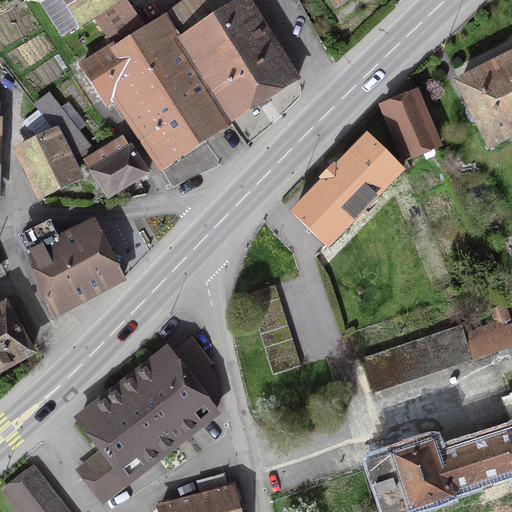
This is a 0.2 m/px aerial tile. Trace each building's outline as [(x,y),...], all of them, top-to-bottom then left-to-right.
[(61,37),(79,25),(63,0),(43,0),(39,3),(61,37)] [(63,0),(79,25),(93,17),(114,47),(115,47),(117,49),(146,30),(126,0),(63,0)] [(187,0),(163,16),(165,18),(230,121),(296,80),(246,0),(242,0),(241,0),(187,0)] [(165,18),(146,30),(117,49),(115,47),(114,47),(82,68),(106,104),(114,99),(160,167),(230,121),(165,18)] [(511,56),(459,83),(490,145),(511,134),(511,56)] [(405,161),(438,147),(414,93),(382,106),(405,161)] [(91,149),(49,94),(34,105),(75,158),(91,149)] [(18,151),(40,195),(76,177),(55,133),(18,151)] [(108,197),(147,173),(123,137),(85,161),(108,197)] [(294,214),(326,246),(401,170),(368,137),(335,170),(333,168),(323,179),(326,182),(294,214)] [(56,241),(48,225),(19,240),(27,257),(28,256),(51,316),(123,278),(94,223),(56,241)] [(300,366),(275,285),(247,294),(273,375),(300,366)] [(0,368),(30,352),(3,303),(0,305),(0,368)] [(509,348),(511,356),(511,325),(511,326),(503,307),(492,311),(496,322),(468,332),(476,359),(509,348)] [(373,390),(470,358),(460,327),(362,360),(373,391),(373,390)] [(79,423),(103,454),(79,472),(101,500),(214,412),(215,409),(209,401),(218,394),(214,376),(207,367),(211,364),(191,338),(171,353),(169,351),(167,352),(79,420),(79,423)] [(402,452),(368,465),(383,511),(402,511),(451,497),(450,494),(511,473),(511,394),(510,395),(511,401),(511,431),(437,456),(433,442),(423,445),(415,436),(412,439),(407,441),(403,440),(402,452)] [(32,468),(4,489),(14,503),(42,481),(32,468)] [(198,482),(201,496),(159,508),(160,511),(238,511),(232,488),(227,489),(223,475),(198,482)] [(21,511),(30,511),(53,495),(42,481),(14,503),(21,511)] [(58,511),(63,508),(53,495),(30,511),(58,511)]
